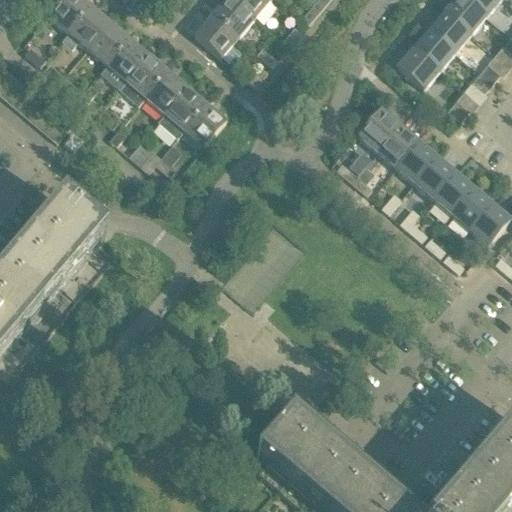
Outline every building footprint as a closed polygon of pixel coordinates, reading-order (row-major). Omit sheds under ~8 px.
[(67,0),(49,22),(68,39),(69,39),(91,13),(76,0),(67,0)] [(254,25),(271,6),(263,0),(230,0),(228,3),(254,25)] [(322,0),(314,10),(321,16),(333,1),(331,0),(322,0)] [(459,0),(444,18),(471,41),(486,22),(459,0)] [(459,0),(486,22),(502,4),(496,0),(459,0)] [(238,45),(254,25),(228,3),(212,22),(238,45)] [(308,31),(321,16),(314,10),(301,25),(308,31)] [(88,55),(110,29),(91,13),(69,39),(78,47),(88,55)] [(455,59),(471,41),(444,18),(428,36),(455,59)] [(221,65),(238,45),(212,22),(195,42),(221,65)] [(95,62),(107,72),(119,57),(130,45),(110,29),(88,55),(95,62)] [(288,54),(300,39),(294,34),(281,49),(288,54)] [(412,55),(439,78),(455,59),(428,36),(412,55)] [(78,47),(69,39),(68,39),(61,46),(71,54),(78,47)] [(511,60),(511,44),(510,43),(502,52),(511,60)] [(100,79),(119,95),(126,88),(149,61),(130,45),(119,57),(107,72),(100,79)] [(40,72),(45,66),(30,54),(25,60),(40,72)] [(271,73),(277,66),(262,54),(256,61),(271,73)] [(423,96),(439,78),(412,55),(396,74),(423,96)] [(149,61),(126,88),(119,95),(139,112),(145,104),(168,78),(149,61)] [(479,79),(491,89),(500,79),(488,69),(479,79)] [(59,89),(65,82),(50,70),(44,77),(59,89)] [(255,93),(268,78),(261,73),(248,88),(255,93)] [(17,85),(8,78),(0,87),(0,100),(2,103),(3,102),(17,85)] [(164,121),(187,94),(168,78),(145,104),(164,121)] [(483,100),(491,89),(479,79),(470,90),(483,100)] [(65,82),(59,89),(74,101),(80,95),(65,82)] [(24,91),(17,85),(3,102),(2,103),(12,110),(26,93),(24,91)] [(85,111),(97,96),(91,90),(78,105),(85,111)] [(32,98),(26,93),(12,110),(20,118),(35,100),(32,98)] [(177,145),(183,137),(206,110),(187,94),(164,121),(158,128),(177,145)] [(40,105),(35,100),(20,118),(30,126),(31,124),(45,108),(40,105)] [(460,127),(466,119),(469,116),(457,106),(448,117),(460,127)] [(48,111),(45,108),(31,124),(30,126),(39,133),(54,116),(48,111)] [(183,137),(203,154),(226,127),(206,110),(183,137)] [(112,134),(118,127),(103,115),(97,122),(112,134)] [(56,118),(54,116),(39,133),(48,141),(63,123),(56,118)] [(378,159),(401,132),(381,116),(358,142),(378,159)] [(64,125),(63,123),(48,141),(57,149),(72,131),(64,125)] [(116,153),(129,137),(122,131),(109,147),(116,153)] [(396,174),(419,148),(401,132),(378,159),(396,174)] [(73,157),(83,146),(73,138),(64,149),(73,157)] [(419,148),(396,174),(414,190),(438,164),(419,148)] [(148,179),(155,171),(160,164),(154,158),(140,174),(148,179)] [(160,164),(155,171),(169,183),(175,176),(160,164)] [(433,206),(456,179),(438,164),(414,190),(433,206)] [(351,189),(357,182),(342,170),(336,176),(351,189)] [(456,179),(433,206),(451,221),(474,195),(456,179)] [(357,182),(351,189),(366,202),(372,195),(357,182)] [(469,237),(492,210),(474,195),(451,221),(469,237)] [(388,220),(401,205),(394,200),(381,215),(388,220)] [(492,210),(469,237),(487,253),(510,225),(492,210)] [(0,385),(5,391),(109,269),(92,254),(101,243),(67,213),(0,291),(0,385)] [(406,236),(416,225),(419,221),(412,215),(400,230),(406,236)] [(416,225),(406,236),(421,248),(426,242),(412,229),(416,225)] [(439,264),(445,257),(430,245),(424,251),(439,264)] [(458,280),(461,276),(463,273),(448,260),(443,267),(458,280)] [(510,283),(511,280),(511,273),(501,264),(495,270),(510,283)] [(274,322),(176,438),(212,470),(244,433),(249,437),(242,445),(259,459),(288,425),(289,424),(288,424),(289,423),(268,404),(311,354),(274,322)] [(268,467),(257,479),(266,487),(277,497),(294,511),(511,511),(511,442),(452,511),(391,511),(290,425),(289,424),(288,425),(259,459),(265,464),(268,467)]
